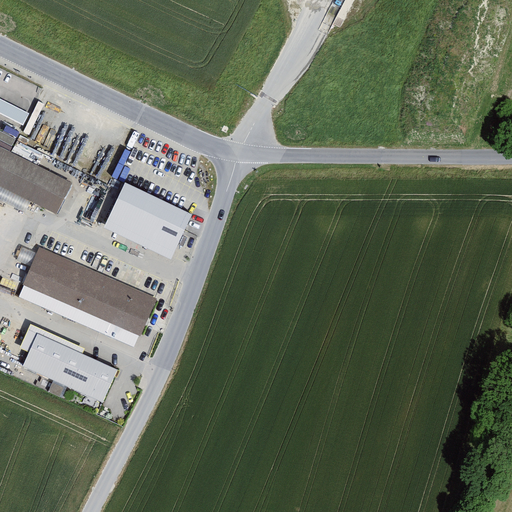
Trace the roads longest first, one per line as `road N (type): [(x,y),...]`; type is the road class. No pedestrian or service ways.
road 1 (tertiary): [(236,154),(191,300),(91,511)]
road 2 (tertiary): [(511,158),(236,154)]
road 3 (tertiary): [(0,39),(236,154)]
road 4 (unknown): [(0,247),(13,227),(35,221),(197,283)]
road 5 (unknown): [(236,154),(331,0)]
road 6 (unknown): [(158,372),(0,295)]
